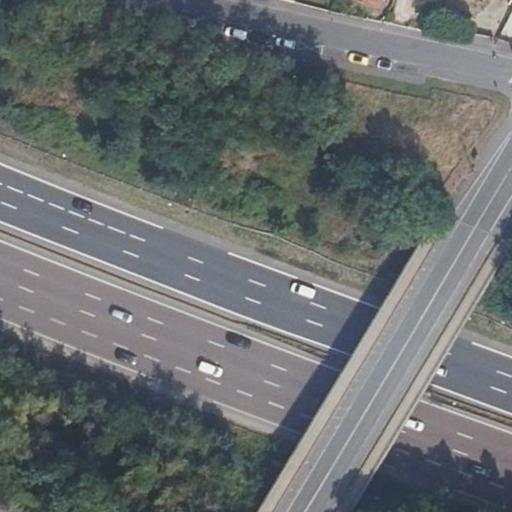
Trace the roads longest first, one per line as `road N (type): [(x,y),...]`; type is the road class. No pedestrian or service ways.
road 1 (motorway): [(511,386),(0,191)]
road 2 (motorway): [(0,283),(511,465)]
road 3 (tertiary): [(301,511),(511,167)]
road 4 (residential): [(511,74),(188,0)]
